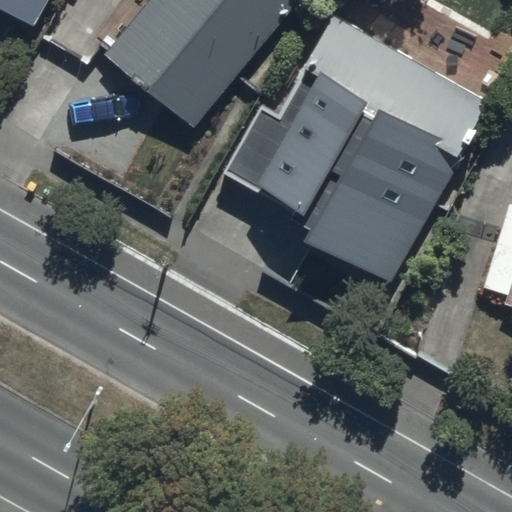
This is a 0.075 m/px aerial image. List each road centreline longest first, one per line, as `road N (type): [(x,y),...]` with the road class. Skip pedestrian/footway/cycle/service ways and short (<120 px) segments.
road 1 (secondary): [(0,268),(433,511)]
road 2 (secondary): [(126,511),(0,440)]
